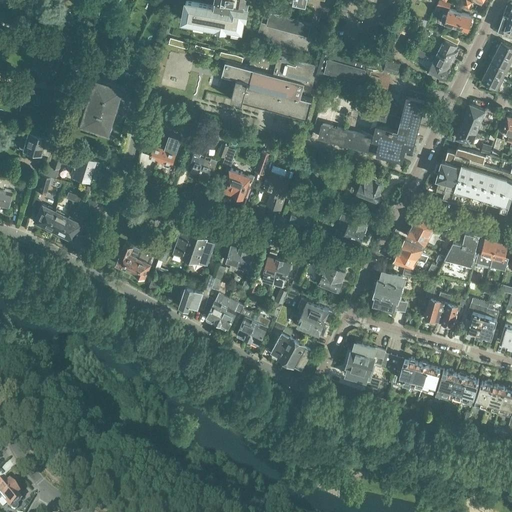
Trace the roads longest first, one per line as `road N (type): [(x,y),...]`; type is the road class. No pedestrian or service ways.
road 1 (residential): [(91,270),(117,189),(370,258)]
road 2 (unclassified): [(307,388),(91,270)]
road 3 (residential): [(348,314),(511,361)]
